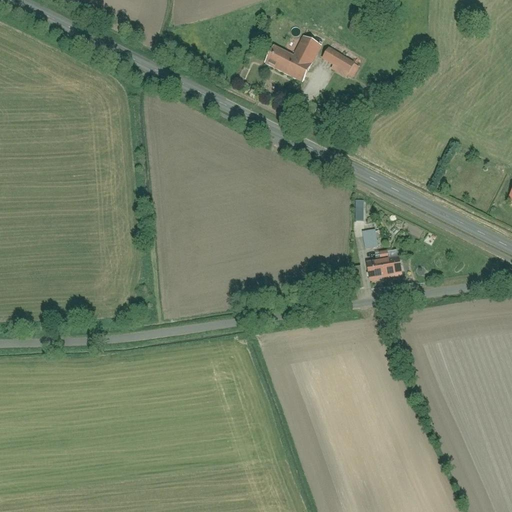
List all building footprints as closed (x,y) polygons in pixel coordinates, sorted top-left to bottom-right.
[(279,47),(269,66),(305,85),(324,50),(305,40),(297,56),(279,47)] [(336,47),(327,63),(351,77),(360,61),(336,47)] [(366,198),(359,197),(358,210),(365,210),(366,198)] [(379,229),(364,230),(366,252),(381,250),(379,229)] [(369,261),(372,283),(406,278),(402,256),(369,261)]
